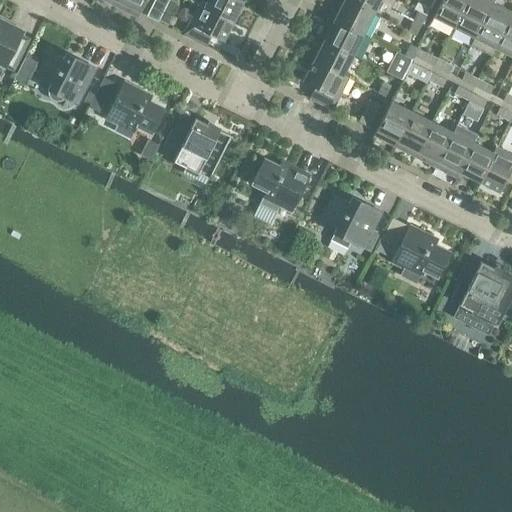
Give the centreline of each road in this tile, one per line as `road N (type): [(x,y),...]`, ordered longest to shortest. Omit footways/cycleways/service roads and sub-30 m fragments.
road 1 (residential): [(239,107),(504,240)]
road 2 (residential): [(24,0),(239,107)]
